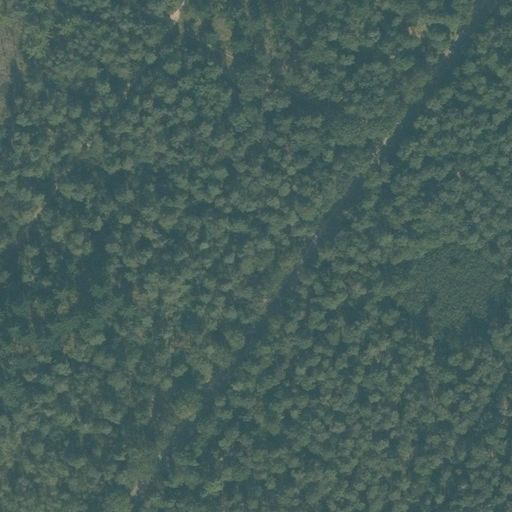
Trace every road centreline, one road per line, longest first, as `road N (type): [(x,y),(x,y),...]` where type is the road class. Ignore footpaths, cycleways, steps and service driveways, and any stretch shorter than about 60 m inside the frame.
road 1 (secondary): [(127,511),(494,0)]
road 2 (track): [(122,0),(414,173)]
road 3 (track): [(0,266),(184,0)]
road 4 (track): [(400,511),(511,358)]
